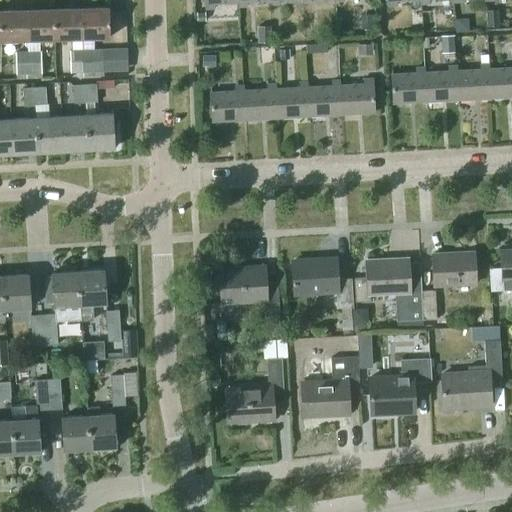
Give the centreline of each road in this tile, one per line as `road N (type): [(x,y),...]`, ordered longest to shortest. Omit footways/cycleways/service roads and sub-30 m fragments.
road 1 (residential): [(160,182),(511,161)]
road 2 (residential): [(184,481),(166,376),(159,205)]
road 3 (residential): [(238,473),(511,442)]
road 4 (residential): [(160,182),(154,0)]
road 5 (residential): [(336,511),(511,483)]
road 6 (residential): [(0,191),(159,205)]
